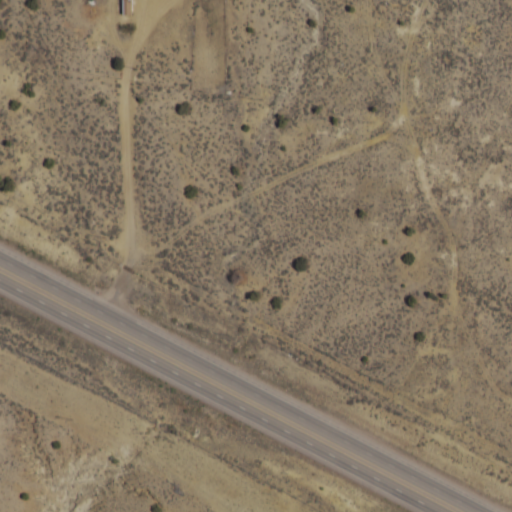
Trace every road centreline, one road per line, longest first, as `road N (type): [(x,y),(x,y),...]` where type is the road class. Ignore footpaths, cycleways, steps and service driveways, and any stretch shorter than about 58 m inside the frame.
road 1 (trunk): [(484,511),(0,255)]
road 2 (trunk): [(0,278),(441,511)]
road 3 (track): [(106,311),(135,257),(127,74),(139,33),(170,0)]
